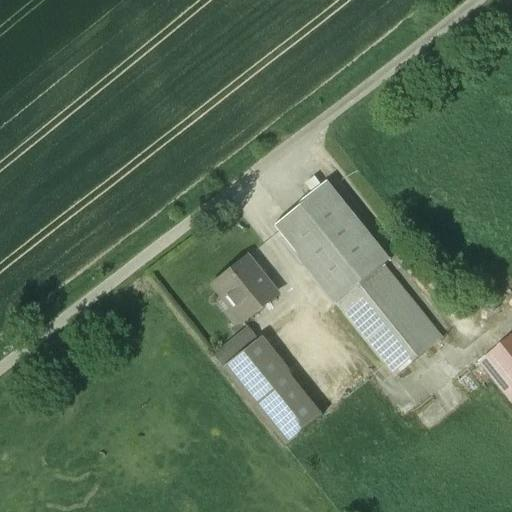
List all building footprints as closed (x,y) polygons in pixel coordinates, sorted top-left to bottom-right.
[(392,262),(329,180),(269,227),(332,309),(383,269),(392,262)] [(245,259),(211,286),(222,300),(225,297),(242,318),(239,321),(240,323),(274,296),(245,259)] [(383,269),(332,309),(388,382),(438,341),(383,269)] [(256,340),(246,328),(212,356),(221,368),(256,340)] [(511,334),(478,362),(511,403),(511,334)] [(322,416),(259,338),(222,368),(284,446),(322,416)]
